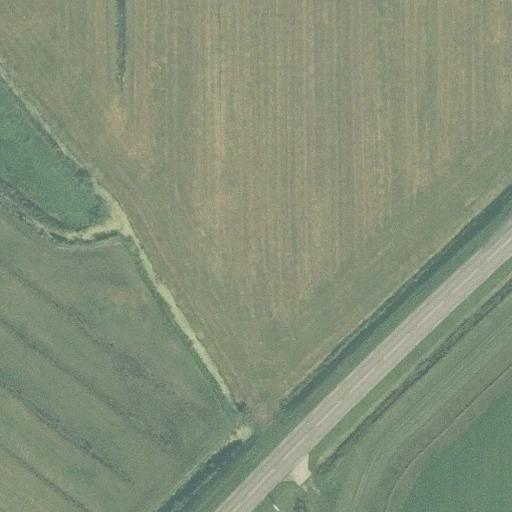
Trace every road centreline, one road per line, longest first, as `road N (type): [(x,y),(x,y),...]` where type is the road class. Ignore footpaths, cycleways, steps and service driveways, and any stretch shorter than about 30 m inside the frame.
road 1 (track): [(0,20),(138,201),(264,419),(292,450),(321,511)]
road 2 (primary): [(233,511),(511,236)]
